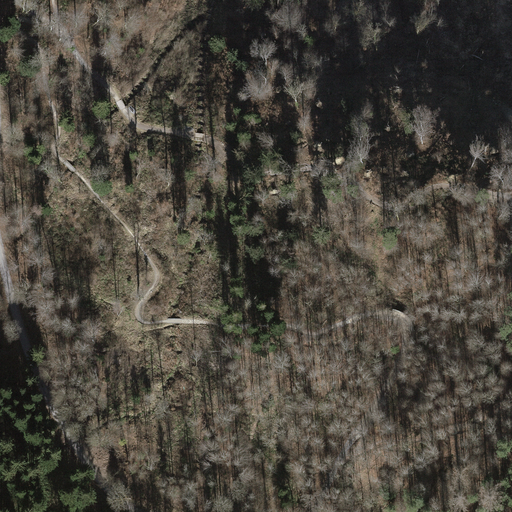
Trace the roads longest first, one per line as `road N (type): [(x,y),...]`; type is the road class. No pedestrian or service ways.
road 1 (track): [(0,250),(38,378),(120,505)]
road 2 (track): [(204,138),(131,123),(59,32)]
road 3 (track): [(339,462),(461,425),(511,392)]
